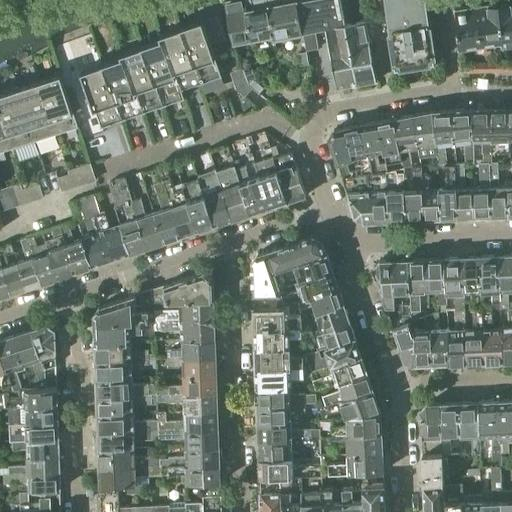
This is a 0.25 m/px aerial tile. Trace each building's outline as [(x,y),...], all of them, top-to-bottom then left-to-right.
[(246,0),(230,0),(224,2),(233,42),(245,39),(239,13),(249,10),(246,0)] [(246,0),(249,10),(239,13),(245,39),(273,33),(267,8),(281,6),(279,0),(246,0)] [(279,0),(281,6),(267,8),(273,33),(274,38),(302,32),(296,2),(306,0),(279,0)] [(356,84),(339,0),(306,0),(296,2),(302,32),(306,50),(318,48),(314,29),(325,27),(331,58),(337,88),(356,84)] [(348,0),(339,0),(356,84),(376,81),(370,44),(365,19),(350,22),(347,10),(350,9),(348,0)] [(384,0),(389,29),(428,23),(424,0),(384,0)] [(510,0),(498,2),(502,40),(502,43),(511,42),(511,4),(510,4),(510,0)] [(502,40),(498,2),(455,8),(459,47),(502,40)] [(202,18),(181,26),(200,83),(203,82),(222,75),(202,18)] [(428,23),(389,29),(395,69),(434,62),(428,23)] [(180,27),(160,33),(183,98),(184,98),(181,90),(200,83),(181,26),(179,26),(180,27)] [(161,38),(141,44),(162,105),(183,98),(160,33),(159,34),(161,38)] [(140,45),(121,52),(142,112),(162,105),(141,44),(140,45)] [(121,56),(102,62),(122,119),(142,112),(121,52),(120,52),(121,56)] [(296,54),(298,65),(307,63),(308,63),(306,52),(296,54)] [(122,119),(102,62),(101,63),(81,70),(100,127),(122,119)] [(511,62),(462,64),(463,72),(511,70),(511,62)] [(243,71),(245,77),(248,83),(252,87),(258,93),(264,86),(255,79),(251,69),(243,71)] [(60,73),(40,80),(57,133),(78,127),(73,112),(80,109),(74,90),(67,93),(60,73)] [(248,83),(245,77),(236,88),(245,96),(252,87),(248,83)] [(40,80),(17,87),(35,140),(57,133),(40,80)] [(17,87),(0,92),(0,105),(14,147),(35,140),(17,87)] [(14,147),(0,105),(0,154),(10,151),(9,149),(14,147)] [(508,107),(490,108),(491,152),(504,152),(509,152),(509,140),(508,107)] [(473,108),(453,109),(455,143),(464,142),(466,163),(474,163),(473,141),(473,108)] [(490,108),(473,108),(473,141),(481,141),(482,152),(483,152),(483,163),(488,162),(492,162),(491,152),(490,108)] [(434,110),(437,158),(438,165),(446,165),(445,144),(452,143),(452,147),(455,147),(455,143),(453,109),(434,110)] [(432,110),(413,114),(418,148),(420,159),(437,158),(434,110),(432,110)] [(413,114),(394,118),(402,161),(403,168),(412,166),(409,149),(418,148),(413,114)] [(394,118),(378,121),(384,152),(385,162),(386,164),(402,161),(394,118)] [(362,124),(370,166),(371,166),(372,173),(386,171),(387,171),(386,164),(385,162),(379,164),(377,153),(384,152),(378,121),(362,124)] [(362,124),(345,127),(353,158),(359,157),(362,174),(367,173),(371,173),(370,166),(362,124)] [(334,129),(329,138),(342,176),(350,175),(345,161),(353,158),(345,127),(334,129)] [(272,157),(279,155),(276,147),(270,149),(272,157)] [(279,155),(272,157),(288,201),(306,194),(291,150),(279,155)] [(253,163),(258,177),(268,207),(288,201),(272,157),(263,160),(253,163)] [(72,168),(74,172),(78,185),(95,179),(91,166),(89,162),(72,168)] [(472,186),(474,216),(491,216),(488,162),(483,163),(479,163),(480,185),(472,186)] [(492,162),(488,162),(491,216),(508,215),(506,185),(498,186),(497,162),(492,162)] [(455,168),(458,217),(474,216),(472,186),(465,186),(463,164),(455,164),(455,168)] [(225,168),(216,171),(232,220),(250,213),(235,170),(234,165),(225,168)] [(235,170),(250,213),(268,207),(258,177),(249,180),(245,166),(236,169),(234,165),(235,170)] [(422,174),(424,218),(441,218),(439,187),(431,187),(430,174),(428,174),(427,165),(421,166),(422,174)] [(403,178),(406,219),(424,218),(422,174),(421,166),(412,166),(412,172),(412,178),(403,178)] [(215,168),(197,174),(199,177),(214,226),(232,220),(216,171),(215,168)] [(439,187),(441,218),(458,217),(455,168),(446,169),(447,187),(439,187)] [(395,169),(387,171),(386,171),(390,220),(406,219),(403,178),(403,172),(396,173),(395,169)] [(372,173),(367,174),(368,190),(375,221),(390,220),(386,171),(372,173)] [(367,174),(367,173),(362,174),(350,175),(342,176),(356,216),(355,216),(364,222),(364,221),(375,221),(368,190),(367,174)] [(64,175),(57,177),(61,190),(68,188),(64,175)] [(128,221),(111,227),(121,257),(148,248),(132,201),(129,192),(125,177),(109,182),(112,192),(115,201),(114,207),(123,204),(128,221)] [(214,226),(199,177),(181,182),(182,186),(197,231),(214,226)] [(170,178),(161,181),(180,237),(197,231),(182,186),(174,189),(170,178)] [(154,212),(164,242),(180,237),(161,181),(154,184),(162,209),(154,212)] [(20,183),(13,185),(19,203),(25,201),(20,183)] [(32,185),(36,198),(42,196),(38,183),(32,185)] [(121,257),(111,227),(110,227),(109,227),(103,210),(98,211),(93,195),(84,199),(104,262),(118,258),(121,257)] [(132,201),(148,248),(164,242),(154,212),(145,215),(140,198),(135,199),(132,201)] [(71,203),(77,220),(84,218),(89,234),(81,236),(81,238),(90,267),(104,262),(84,199),(71,203)] [(67,223),(58,227),(73,273),(90,267),(81,238),(73,241),(67,223)] [(45,240),(45,242),(57,278),(73,273),(58,227),(51,229),(54,237),(45,240)] [(312,235),(286,243),(294,264),(326,253),(322,239),(313,234),(312,235)] [(25,237),(41,283),(57,278),(45,242),(37,245),(33,235),(25,238),(25,237)] [(26,259),(16,262),(25,289),(41,283),(25,237),(20,239),(26,259)] [(12,242),(7,244),(0,246),(0,266),(9,294),(25,289),(16,262),(9,264),(5,255),(15,252),(12,242)] [(286,243),(266,250),(274,271),(283,268),(294,264),(286,243)] [(252,261),(254,305),(286,304),(283,296),(283,295),(282,293),(280,288),(274,271),(266,250),(258,253),(257,253),(252,261)] [(285,274),(276,277),(280,288),(296,282),(332,269),(327,255),(326,253),(294,264),(284,267),(285,274)] [(511,254),(497,255),(500,307),(511,306),(511,301),(508,301),(508,291),(511,290),(511,254)] [(497,255),(480,256),(481,292),(491,292),(492,308),(481,308),(484,361),(502,360),(501,326),(493,327),(492,308),(500,308),(500,307),(497,255)] [(480,256),(461,257),(464,300),(472,300),(472,293),(481,292),(480,256)] [(461,257),(444,258),(446,294),(455,293),(456,310),(464,309),(464,300),(461,257)] [(412,317),(412,320),(414,319),(413,318),(421,316),(420,292),(427,292),(426,258),(408,259),(410,293),(411,306),(412,317)] [(444,258),(426,258),(427,292),(436,291),(437,304),(440,304),(440,309),(447,308),(446,304),(446,294),(444,258)] [(408,259),(390,260),(394,305),(398,317),(412,317),(411,306),(403,306),(402,294),(410,293),(408,259)] [(374,269),(394,327),(412,320),(412,317),(398,317),(394,305),(390,260),(379,260),(373,269),(374,269)] [(0,296),(9,294),(0,266),(0,296)] [(283,296),(286,304),(287,304),(298,300),(338,287),(332,269),(296,282),(298,289),(283,295),(283,296)] [(204,271),(153,288),(153,301),(163,300),(179,299),(213,297),(213,277),(213,276),(204,270),(204,271)] [(338,287),(298,300),(299,305),(310,305),(314,303),(317,312),(343,302),(338,287)] [(135,295),(135,294),(99,306),(99,305),(93,314),(94,314),(94,322),(143,320),(149,320),(154,320),(154,310),(153,301),(153,288),(140,292),(140,293),(144,311),(136,312),(135,295)] [(214,312),(213,297),(179,299),(179,309),(154,310),(154,320),(215,317),(214,312)] [(311,313),(318,332),(350,321),(343,302),(317,312),(311,313)] [(254,305),(254,327),(301,325),(300,314),(289,314),(289,305),(287,305),(287,304),(286,304),(254,305)] [(465,328),(466,362),(484,361),(481,308),(473,309),(474,328),(465,328)] [(501,325),(501,326),(502,360),(511,359),(511,308),(508,309),(509,325),(501,325)] [(455,329),(448,330),(449,362),(466,362),(465,328),(464,309),(456,310),(454,310),(455,329)] [(438,312),(428,314),(431,363),(449,362),(448,330),(448,327),(439,328),(438,312)] [(428,314),(421,316),(423,328),(415,329),(413,329),(415,364),(431,363),(428,314)] [(180,328),(180,338),(215,337),(214,323),(215,323),(215,317),(154,320),(154,326),(154,327),(153,327),(154,331),(167,330),(167,329),(180,328)] [(412,320),(394,327),(404,359),(413,364),(415,364),(413,329),(415,329),(414,319),(412,320)] [(94,322),(95,342),(131,340),(131,331),(143,331),(143,320),(94,322)] [(318,332),(315,333),(321,348),(325,347),(327,346),(355,337),(350,321),(318,332)] [(31,329),(44,368),(56,364),(55,353),(55,329),(46,324),(31,329)] [(254,327),(255,347),(291,346),(290,337),(303,336),(301,325),(254,327)] [(39,388),(45,388),(44,368),(31,329),(14,335),(23,363),(32,360),(36,370),(35,370),(37,375),(39,388)] [(14,335),(0,339),(0,349),(14,390),(19,389),(22,389),(16,371),(25,368),(23,363),(14,335)] [(167,349),(168,356),(216,354),(215,337),(180,338),(180,339),(181,339),(181,348),(167,349)] [(309,362),(311,371),(323,367),(361,354),(355,337),(327,346),(325,347),(328,355),(321,358),(318,350),(308,353),(309,362)] [(131,340),(95,342),(95,361),(155,358),(155,353),(149,353),(149,349),(132,349),(131,340)] [(291,346),(255,347),(256,364),(304,363),(309,362),(308,353),(303,354),(291,354),(291,346)] [(0,378),(5,392),(8,392),(13,390),(14,390),(0,349),(0,378)] [(182,365),(182,374),(216,372),(216,354),(168,356),(168,366),(182,365)] [(361,354),(323,367),(331,365),(333,372),(312,379),(316,389),(337,382),(367,371),(361,354)] [(95,361),(96,378),(132,376),(132,369),(149,368),(149,367),(156,367),(155,358),(95,361)] [(256,364),(257,387),(290,386),(292,385),(292,376),(312,376),(311,371),(309,362),(304,363),(256,364)] [(322,395),(325,403),(372,387),(367,371),(337,382),(339,389),(322,395)] [(156,385),(157,393),(217,390),(216,372),(182,374),(183,384),(156,385)] [(96,378),(97,395),(157,393),(156,385),(156,383),(133,383),(132,376),(96,378)] [(257,404),(304,402),(315,402),(315,393),(304,394),(304,393),(291,393),(290,386),(257,387),(257,404)] [(0,392),(0,406),(9,407),(57,405),(57,387),(45,388),(39,388),(22,389),(19,389),(19,397),(8,398),(8,392),(5,392),(0,392)] [(342,408),(345,416),(380,411),(373,388),(372,387),(325,403),(318,405),(322,415),(323,415),(342,408)] [(217,390),(157,393),(157,401),(169,401),(169,402),(183,401),(183,410),(217,408),(217,390)] [(97,395),(97,413),(134,411),(133,404),(157,403),(157,401),(157,393),(97,395)] [(511,399),(497,400),(500,452),(508,451),(507,442),(511,441),(511,399)] [(497,400),(477,401),(479,435),(492,434),(492,466),(500,466),(500,452),(497,400)] [(477,401),(459,402),(461,436),(472,435),(472,454),(480,453),(479,435),(477,401)] [(257,404),(258,422),(292,421),(292,420),(300,420),(300,412),(305,412),(304,402),(257,404)] [(440,403),(442,452),(443,454),(450,454),(450,436),(461,436),(459,402),(440,403)] [(420,411),(422,454),(442,452),(440,403),(427,403),(420,411)] [(57,405),(9,407),(10,423),(11,423),(16,423),(58,422),(57,405)] [(157,411),(158,419),(158,429),(218,427),(217,408),(183,410),(184,419),(166,420),(166,411),(157,411)] [(97,413),(98,432),(158,429),(158,419),(134,420),(134,411),(97,413)] [(332,427),(332,437),(381,434),(380,411),(345,416),(345,417),(346,426),(332,427)] [(258,422),(258,440),(320,437),(320,429),(311,430),(311,429),(292,429),(292,421),(258,422)] [(11,423),(10,423),(10,440),(12,440),(58,438),(58,422),(16,423),(11,423)] [(158,429),(159,437),(184,436),(185,446),(219,445),(218,427),(158,429)] [(98,432),(99,449),(135,447),(135,439),(152,439),(152,437),(159,437),(158,429),(98,432)] [(347,445),(347,453),(382,452),(381,434),(332,437),(328,437),(328,445),(347,445)] [(258,440),(259,458),(293,456),(293,449),(311,448),(311,455),(321,454),(320,446),(320,437),(258,440)] [(58,438),(12,440),(13,449),(26,448),(27,457),(59,455),(58,438)] [(160,459),(160,465),(160,466),(219,463),(219,445),(185,446),(185,456),(171,456),(171,458),(160,459)] [(99,449),(99,467),(160,465),(160,459),(159,455),(135,456),(135,447),(99,449)] [(321,454),(321,464),(321,474),(362,472),(370,472),(383,471),(382,452),(347,453),(347,462),(328,463),(327,454),(321,454)] [(423,476),(443,475),(448,475),(447,456),(443,456),(443,454),(442,452),(422,454),(423,476)] [(59,455),(27,457),(27,465),(8,465),(8,474),(59,472),(59,455)] [(260,477),(279,476),(300,475),(321,474),(321,464),(293,465),(293,456),(259,458),(260,477)] [(160,466),(160,474),(185,473),(186,483),(202,482),(220,482),(219,463),(160,466)] [(149,484),(148,475),(160,474),(160,466),(160,465),(99,467),(100,486),(118,485),(126,485),(134,484),(142,484),(149,484)] [(492,499),(482,500),(482,511),(502,511),(501,488),(501,480),(500,466),(492,466),(491,466),(492,499)] [(59,472),(8,474),(3,474),(3,483),(28,482),(28,491),(60,489),(59,472)] [(370,472),(362,472),(363,489),(363,511),(385,511),(384,483),(375,484),(375,478),(371,478),(370,472)] [(471,473),(463,474),(464,511),(482,511),(482,500),(482,499),(473,499),(471,473)] [(300,475),(301,489),(301,511),(323,511),(322,488),(321,474),(300,475)] [(451,483),(444,483),(445,511),(464,511),(463,474),(450,474),(451,483)] [(300,475),(279,476),(280,511),(301,511),(301,489),(300,475)] [(443,475),(423,476),(424,511),(445,511),(444,483),(443,475)] [(280,511),(279,476),(260,477),(261,511),(280,511)] [(220,482),(202,482),(202,494),(220,493),(220,482)] [(134,494),(134,493),(134,484),(126,485),(126,494),(134,494)] [(142,484),(134,484),(134,493),(142,492),(142,484)] [(118,485),(100,486),(100,511),(118,511),(119,506),(118,485)] [(363,511),(363,489),(353,490),(353,487),(342,487),(343,499),(343,511),(363,511)] [(511,511),(511,487),(501,488),(502,511),(511,511)] [(333,488),(322,488),(323,511),(343,511),(343,499),(333,499),(333,488)] [(50,490),(39,490),(39,497),(39,511),(50,511),(50,496),(50,490)] [(10,511),(19,511),(19,503),(19,491),(13,492),(14,503),(11,503),(10,511)] [(202,494),(203,501),(203,511),(221,511),(220,493),(202,494)] [(169,502),(169,504),(169,511),(185,511),(185,501),(169,502)] [(194,511),(203,511),(203,501),(194,501),(194,511)] [(28,511),(28,502),(19,503),(19,511),(28,511)]
